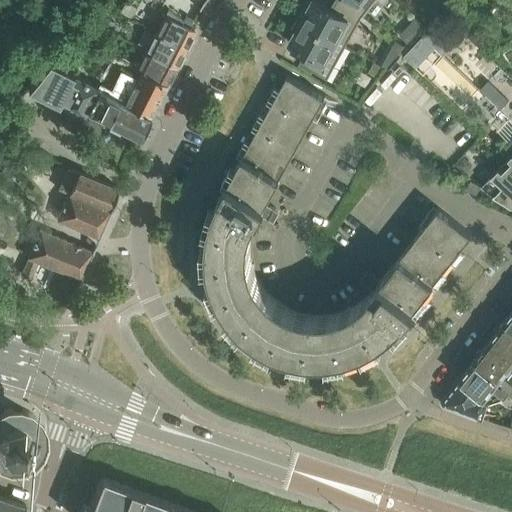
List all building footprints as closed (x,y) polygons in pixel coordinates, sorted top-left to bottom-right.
[(305,7),(298,19),(346,46),(362,16),(338,0),(332,9),(315,0),(314,0),(309,9),(305,7)] [(338,0),(362,16),(375,0),(338,0)] [(156,33),(184,49),(194,30),(181,24),(182,21),(167,9),(156,33)] [(460,9),(450,14),(454,23),(464,18),(460,9)] [(296,33),(290,43),(308,53),(302,64),(328,78),(346,46),(298,19),(292,31),(296,33)] [(142,38),(147,29),(133,21),(128,30),(142,38)] [(453,27),(447,34),(453,40),(460,34),(453,27)] [(154,32),(145,50),(176,66),(184,49),(156,33),(154,32)] [(436,45),(443,51),(450,44),(443,38),(436,45)] [(136,67),(141,69),(167,83),(176,66),(145,50),(136,67)] [(87,109),(140,137),(150,116),(124,103),(112,97),(110,100),(96,93),(98,88),(50,63),(28,89),(59,104),(60,102),(75,110),(67,126),(76,131),(84,115),(87,109)] [(124,103),(150,116),(167,83),(141,69),(136,80),(121,73),(119,78),(121,79),(118,85),(130,91),(124,103)] [(407,317),(472,235),(439,208),(383,280),(382,279),(381,280),(370,271),(363,281),(373,289),(372,290),(374,291),(370,295),(367,299),(363,302),(360,305),(356,307),(352,309),(347,311),(343,313),(339,315),(334,316),(330,317),(325,317),(320,317),(316,317),(311,317),(307,316),(302,315),(298,314),(293,312),(289,310),(285,308),(281,306),(277,303),(274,300),(270,297),(267,293),(264,290),(262,286),(259,282),(257,278),(255,274),(254,269),(252,265),(251,260),(251,256),(250,251),(250,246),(251,242),(251,237),(252,233),(253,228),(255,224),(257,220),(259,215),(260,216),(261,215),(272,222),(278,211),(267,205),(267,203),(266,203),(325,96),(288,75),(223,192),(220,197),(218,202),(216,208),(214,213),(212,219),(211,225),(210,231),(209,236),(209,242),(209,248),(209,254),(209,260),(210,266),(211,271),(213,277),(215,283),(217,288),(219,294),(222,299),(224,304),(228,309),(231,314),(235,319),(238,323),(243,327),(247,331),(251,335),(256,338),(261,342),(266,344),(271,347),(276,350),(282,352),(287,354),(293,355),(298,356),(304,357),(310,358),(316,358),(321,359),(327,358),(333,358),(339,357),(344,356),(350,354),(356,353),(361,351),(366,348),(372,346),(377,343),(382,340),(386,337),(391,333),(395,329),(399,325),(403,321),(407,317)] [(491,114),(498,107),(485,95),(478,102),(491,114)] [(511,204),(511,202),(511,159),(509,157),(481,185),(511,204)] [(68,166),(58,187),(69,192),(57,218),(100,237),(111,210),(110,210),(119,188),(68,166)] [(466,189),(474,193),(476,195),(481,186),(472,180),(466,189)] [(21,272),(31,276),(38,260),(81,279),(93,250),(40,228),(21,272)] [(511,325),(505,320),(490,339),(511,356),(511,325)] [(511,356),(490,339),(475,358),(511,388),(511,387),(511,376),(510,375),(511,371),(511,356)] [(475,358),(460,377),(490,400),(499,389),(506,395),(511,388),(475,358)] [(460,377),(444,398),(443,399),(444,405),(484,419),(490,400),(460,377)] [(5,411),(3,412),(1,413),(0,414),(0,448),(1,450),(3,451),(6,452),(8,453),(10,454),(13,455),(16,455),(18,455),(21,454),(23,454),(26,453),(28,452),(30,450),(32,449),(34,447),(36,445),(37,442),(38,440),(39,438),(39,435),(40,433),(40,430),(39,427),(39,425),(38,422),(37,420),(35,418),(34,416),(32,414),(30,412),(28,411),(25,410),(23,409),(20,408),(18,408),(15,408),(13,408),(10,409),(8,409),(5,411)] [(167,511),(171,503),(101,477),(91,504),(84,501),(79,511),(167,511)] [(0,511),(23,511),(26,505),(0,495),(0,511)] [(195,511),(171,503),(167,511),(195,511)]
